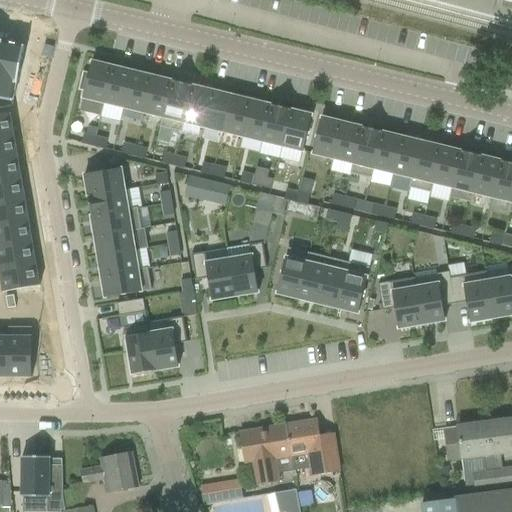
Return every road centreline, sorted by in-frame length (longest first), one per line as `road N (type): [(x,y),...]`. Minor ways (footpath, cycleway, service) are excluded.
road 1 (residential): [(511,113),(67,6)]
road 2 (residential): [(93,415),(43,153),(67,6)]
road 3 (residential): [(511,356),(155,413)]
